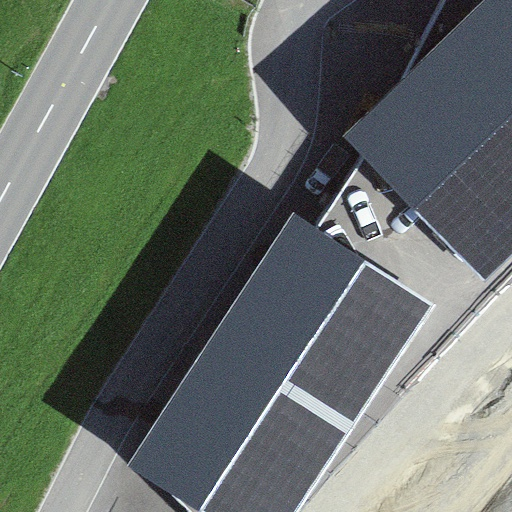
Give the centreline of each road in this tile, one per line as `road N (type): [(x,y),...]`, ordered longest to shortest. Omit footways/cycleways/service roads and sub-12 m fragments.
road 1 (residential): [(307,0),(286,53),(292,108),(281,161),(122,399),(67,511)]
road 2 (secondary): [(113,0),(0,203)]
